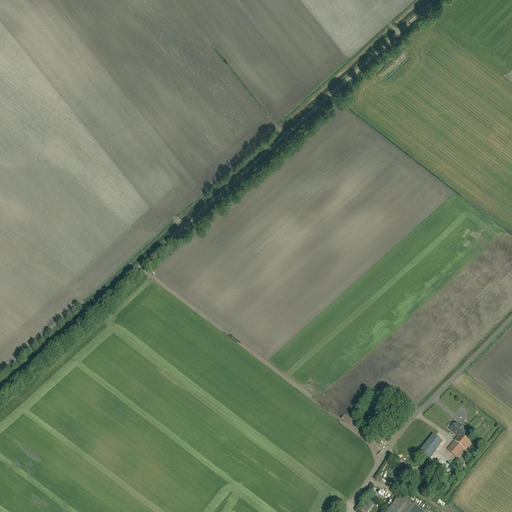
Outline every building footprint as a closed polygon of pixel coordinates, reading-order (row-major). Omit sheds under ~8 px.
[(420,422),(416,426),(425,435),(429,431),(420,422)] [(455,424),(448,432),(451,435),(458,427),(455,424)] [(447,451),(457,459),(470,443),(460,435),(447,451)] [(429,478),(436,468),(447,476),(454,467),(435,453),(437,450),(436,449),(439,444),(431,438),(426,446),(430,449),(427,452),(432,456),(420,472),(429,478)] [(421,511),(396,496),(385,511),(421,511)] [(371,502),(365,511),(370,511),(375,505),(371,502)]
